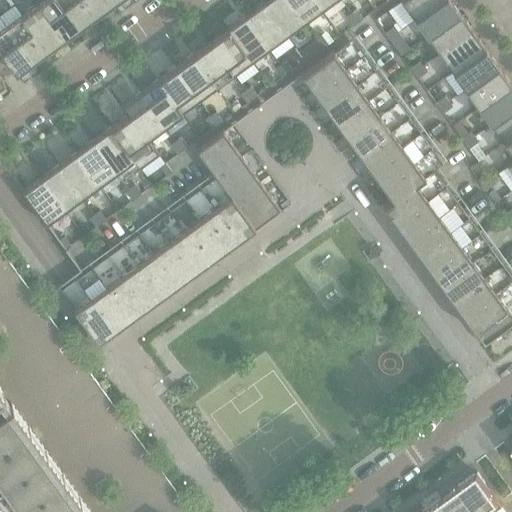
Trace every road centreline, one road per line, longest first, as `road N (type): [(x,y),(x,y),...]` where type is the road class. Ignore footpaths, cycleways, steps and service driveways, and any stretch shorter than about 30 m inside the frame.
road 1 (residential): [(0,131),(179,0)]
road 2 (residential): [(336,511),(511,383)]
